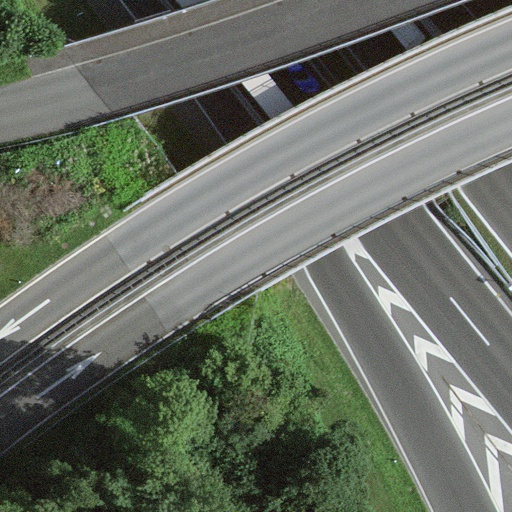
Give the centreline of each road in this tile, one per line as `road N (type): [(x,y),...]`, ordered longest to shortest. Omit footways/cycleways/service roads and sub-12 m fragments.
road 1 (motorway): [(126,0),(328,268),(464,511)]
road 2 (motorway): [(213,0),(511,372)]
road 3 (tertiary): [(348,0),(0,111)]
road 4 (motorway): [(511,196),(356,0)]
